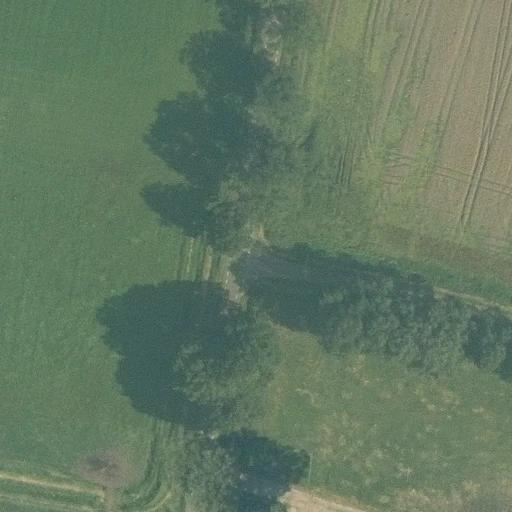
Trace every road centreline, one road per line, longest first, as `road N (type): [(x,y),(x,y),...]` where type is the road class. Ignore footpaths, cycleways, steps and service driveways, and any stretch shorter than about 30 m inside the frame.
road 1 (unclassified): [(511,323),(235,260)]
road 2 (tertiary): [(235,260),(280,0)]
road 3 (tertiary): [(198,511),(235,260)]
